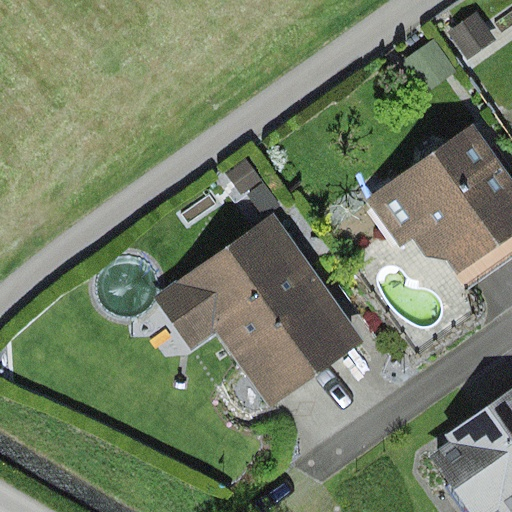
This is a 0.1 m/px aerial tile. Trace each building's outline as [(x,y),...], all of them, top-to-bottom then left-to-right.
[(475,15),(448,33),(467,61),(495,43),(475,15)] [(435,42),(405,61),(426,94),(456,74),(435,42)] [(511,180),(473,124),(363,199),(398,250),(413,240),(426,258),(447,260),(465,286),(511,254),(511,180)] [(273,217),(163,302),(192,352),(219,332),(273,405),(358,337),(273,217)] [(455,444),(434,458),(469,511),(494,511),(499,509),(501,511),(511,511),(511,390),(448,432),(455,444)]
